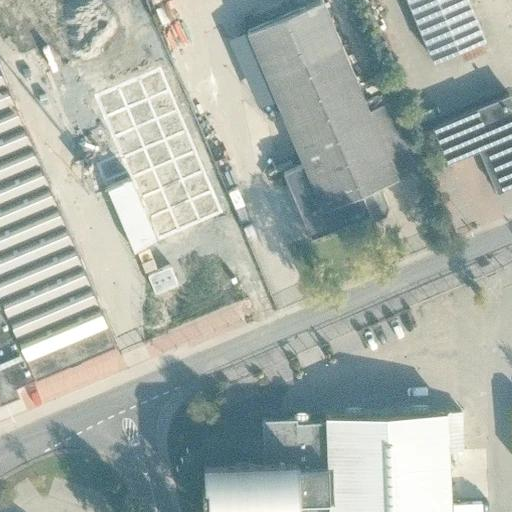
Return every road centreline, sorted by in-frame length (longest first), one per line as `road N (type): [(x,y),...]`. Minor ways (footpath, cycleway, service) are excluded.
road 1 (residential): [(511,234),(121,402)]
road 2 (residential): [(121,402),(0,459)]
